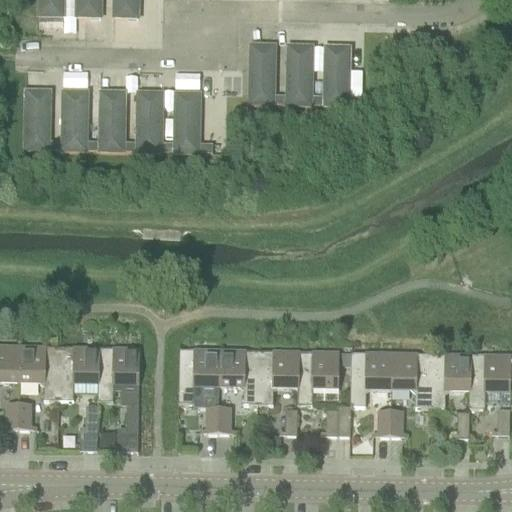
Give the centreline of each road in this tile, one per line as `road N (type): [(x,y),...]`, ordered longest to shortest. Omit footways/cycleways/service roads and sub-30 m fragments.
road 1 (tertiary): [(0,493),(511,493)]
road 2 (residential): [(52,57),(188,57),(224,17),(416,17),(470,0)]
